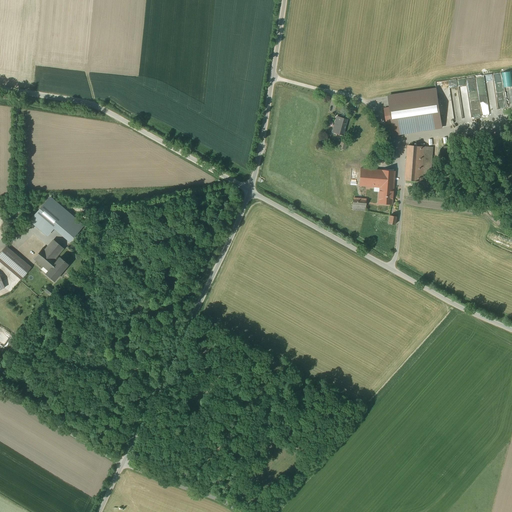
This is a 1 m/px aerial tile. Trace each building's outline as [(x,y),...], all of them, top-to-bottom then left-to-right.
[(500,105),(506,104),(501,72),(493,74),(495,84),(500,83),(501,89),(498,89),(500,105)] [(394,136),(443,129),(437,88),(388,95),(389,107),(384,108),(387,125),(392,124),(394,136)] [(347,120),(337,117),(332,132),(343,135),(347,120)] [(348,142),(341,140),(339,149),(345,151),(348,142)] [(434,147),(407,145),(405,180),(432,182),(434,147)] [(380,188),(393,189),(394,171),(360,169),(359,186),(380,188)] [(393,189),(380,188),(379,203),(392,204),(393,189)] [(366,200),(353,199),(352,211),(365,212),(366,200)] [(397,218),(390,217),(388,224),(396,225),(397,218)] [(52,235),(39,224),(32,231),(45,242),(52,235)] [(48,271),(59,259),(56,256),(63,249),(53,240),(45,250),(43,248),(34,259),(48,271)] [(31,267),(7,246),(0,254),(0,258),(22,278),(31,267)] [(60,258),(59,259),(48,271),(46,274),(54,281),(68,265),(60,258)]
